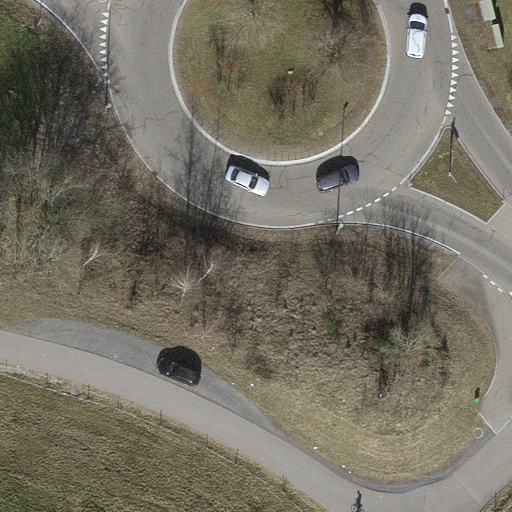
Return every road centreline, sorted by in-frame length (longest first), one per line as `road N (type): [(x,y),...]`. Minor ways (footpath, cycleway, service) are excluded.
road 1 (secondary): [(142,0),(132,60),(140,100),(159,136),(223,187),(304,197),(378,163),(405,132)]
road 2 (track): [(371,511),(239,432),(152,391),(0,342)]
road 3 (tertiary): [(405,132),(511,224)]
road 4 (secondary): [(405,132),(429,58),(419,0)]
